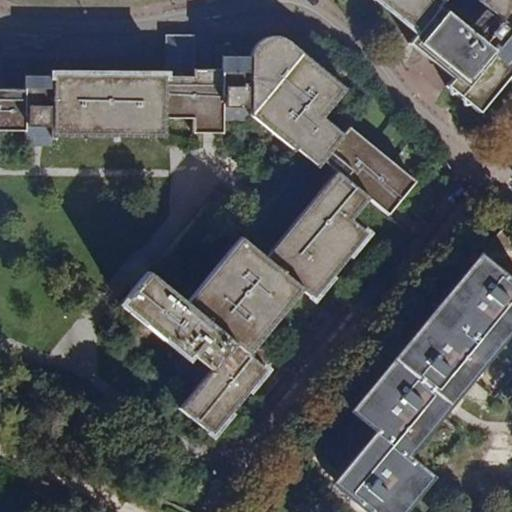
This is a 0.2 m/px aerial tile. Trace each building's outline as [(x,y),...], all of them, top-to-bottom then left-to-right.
[(511,0),(491,0),(491,1),(506,14),(504,17),(495,11),(483,25),(491,32),(488,37),(451,7),(456,0),(382,0),(426,35),(420,44),(464,81),(461,86),(491,111),(511,85),(511,0)] [(303,40),(293,40),(285,41),(278,44),(270,49),(265,56),(240,55),(240,70),(213,70),(212,77),(184,77),(183,73),(167,75),(72,72),(71,76),(45,76),(45,88),(0,88),(0,132),(43,132),(43,143),(72,143),(72,138),(183,138),(183,118),(212,118),(212,132),(240,133),(240,95),(246,94),(246,107),(265,107),(265,96),(268,95),(268,117),(312,152),(314,150),(335,167),(341,162),(355,172),(283,260),(256,239),(203,303),(166,274),(140,305),(204,358),(195,370),(215,387),(199,407),(233,434),(287,368),(268,352),(321,287),(334,297),(385,234),(368,221),(387,199),(406,214),(433,181),(367,128),(361,136),(337,117),(361,86),(303,40)] [(189,44),(166,43),(167,75),(183,73),(190,74),(189,44)] [(511,361),(511,253),(503,245),(370,415),(396,437),(369,469),(420,511),(448,477),(429,461),(511,361)] [(340,470),(390,511),(420,511),(369,469),(340,470)]
